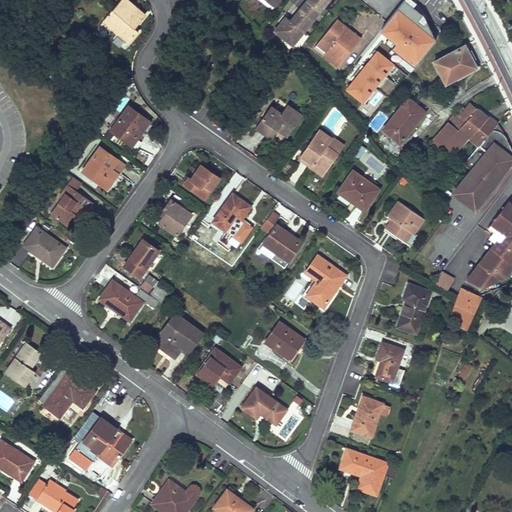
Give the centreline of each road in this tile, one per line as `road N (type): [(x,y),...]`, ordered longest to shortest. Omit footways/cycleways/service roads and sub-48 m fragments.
road 1 (residential): [(191,133),(372,260),(367,292),(290,486)]
road 2 (residential): [(191,133),(55,314)]
road 3 (residential): [(55,314),(180,410)]
road 4 (residential): [(156,0),(161,25),(144,73),(191,133)]
road 5 (residential): [(180,410),(290,486)]
road 6 (residential): [(180,410),(111,511)]
